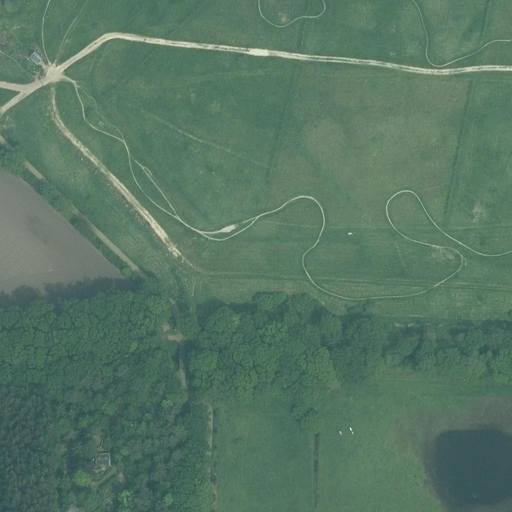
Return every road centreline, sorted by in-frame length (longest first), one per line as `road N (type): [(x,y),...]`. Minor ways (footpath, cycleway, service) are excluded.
road 1 (track): [(51,76),(67,131),(202,271),(511,287)]
road 2 (track): [(511,340),(181,336)]
road 3 (track): [(181,336),(0,359)]
road 4 (track): [(511,319),(333,311)]
